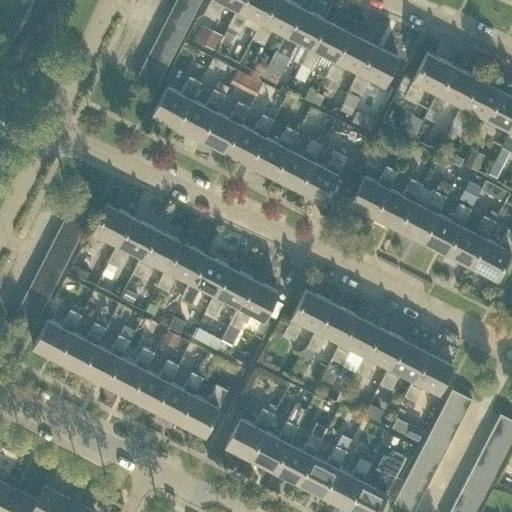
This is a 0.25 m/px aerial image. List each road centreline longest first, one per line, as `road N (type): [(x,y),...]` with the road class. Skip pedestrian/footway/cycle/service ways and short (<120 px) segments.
road 1 (residential): [(511,352),(310,247),(57,132)]
road 2 (unclassified): [(236,511),(0,391)]
road 3 (residential): [(57,132),(108,0)]
road 4 (residential): [(511,58),(391,0)]
road 5 (residential): [(0,242),(57,132)]
